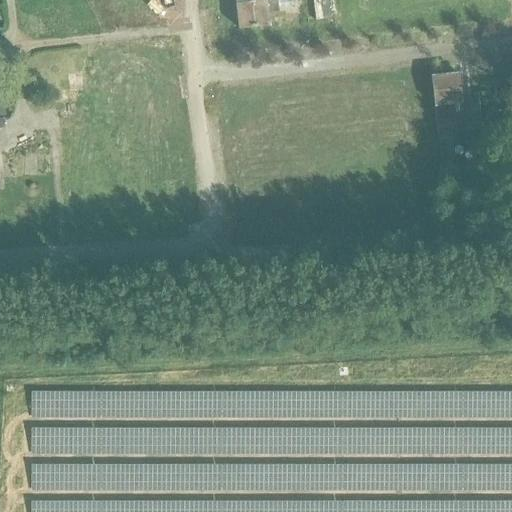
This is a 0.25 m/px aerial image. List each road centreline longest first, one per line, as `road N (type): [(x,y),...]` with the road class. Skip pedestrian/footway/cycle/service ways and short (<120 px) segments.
road 1 (residential): [(0,261),(212,251),(195,78)]
road 2 (residential): [(195,78),(511,39)]
